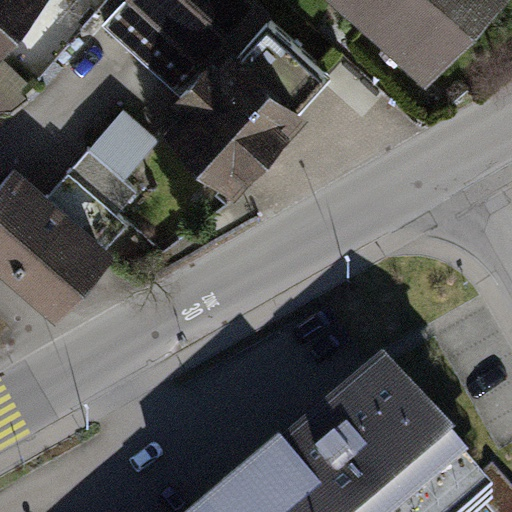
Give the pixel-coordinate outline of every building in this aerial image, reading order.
[(0,0),(0,37),(29,0),(0,0)] [(141,0),(134,8),(201,68),(168,104),(181,116),(165,135),(231,195),(336,79),(256,7),(248,0),(141,0)] [(488,0),(323,0),(411,82),(488,0)] [(50,194),(16,164),(0,183),(0,271),(55,320),(115,251),(108,245),(127,223),(117,215),(138,191),(125,179),(158,141),(124,110),(50,194)] [(476,511),(495,496),(381,364),(228,498),(240,511),(476,511)] [(240,511),(228,498),(211,511),(240,511)]
